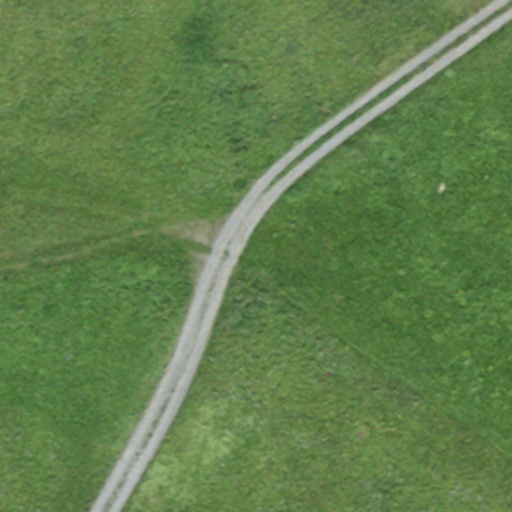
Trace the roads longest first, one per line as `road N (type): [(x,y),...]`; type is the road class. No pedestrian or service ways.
road 1 (track): [(100,511),(163,419),(246,218),(299,171),(511,20)]
road 2 (track): [(221,264),(141,252),(0,277)]
